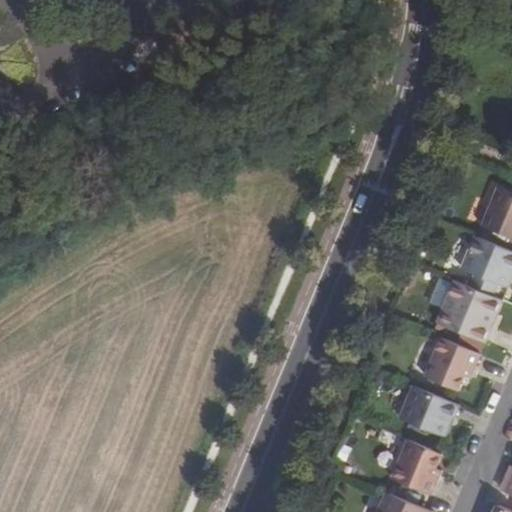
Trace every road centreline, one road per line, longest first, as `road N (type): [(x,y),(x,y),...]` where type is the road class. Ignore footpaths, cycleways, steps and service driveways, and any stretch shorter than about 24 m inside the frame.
road 1 (tertiary): [(421,0),(400,119),(237,511)]
road 2 (residential): [(73,86),(128,55),(163,0)]
road 3 (residential): [(511,399),(467,511)]
